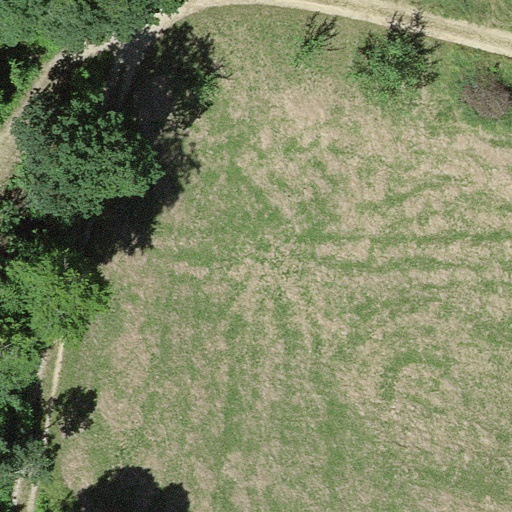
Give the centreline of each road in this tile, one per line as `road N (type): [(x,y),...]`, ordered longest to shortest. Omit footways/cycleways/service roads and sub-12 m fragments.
road 1 (track): [(19,511),(65,200),(122,61),(165,0)]
road 2 (track): [(306,0),(511,56)]
